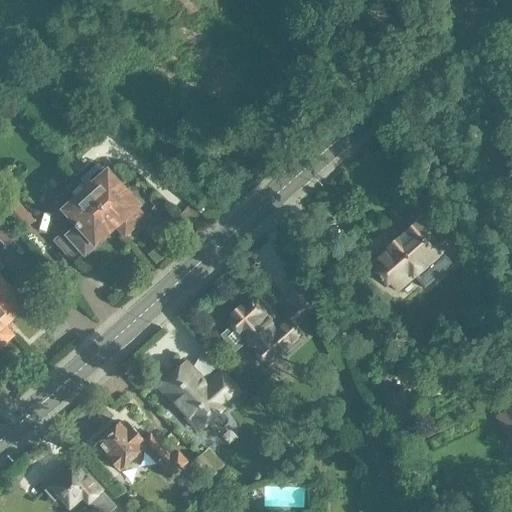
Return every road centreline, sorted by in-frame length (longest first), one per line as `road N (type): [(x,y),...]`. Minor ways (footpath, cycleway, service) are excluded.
road 1 (secondary): [(0,442),(151,300),(479,32)]
road 2 (residential): [(511,171),(479,32)]
